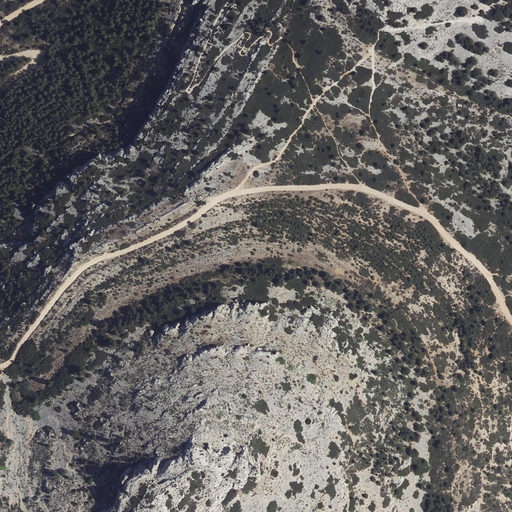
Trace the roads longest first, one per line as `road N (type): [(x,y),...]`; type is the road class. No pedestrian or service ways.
road 1 (track): [(425,213),(342,186),(225,195),(154,239),(81,268),(0,366)]
road 2 (track): [(511,321),(477,263),(425,213)]
